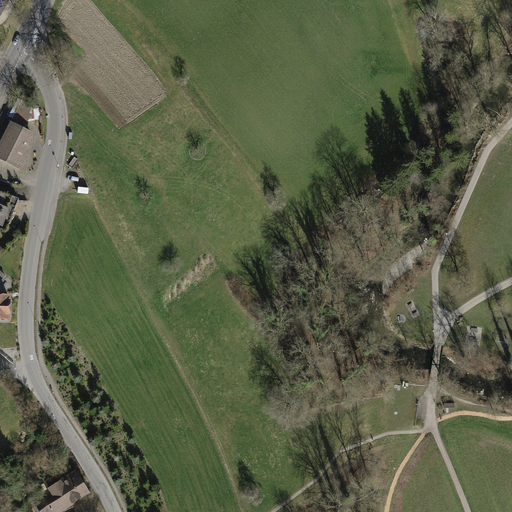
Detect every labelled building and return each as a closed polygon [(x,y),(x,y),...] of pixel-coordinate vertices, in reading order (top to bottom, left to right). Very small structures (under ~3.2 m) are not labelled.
[(10,0),(0,0),(0,20),(11,1),(10,0)] [(31,155),(34,135),(10,123),(0,143),(0,161),(23,173),(27,175),(31,155)] [(0,226),(10,230),(20,201),(0,193),(0,226)] [(11,297),(0,296),(0,323),(11,323),(11,297)] [(57,511),(90,492),(76,469),(32,496),(42,511),(57,511)]
